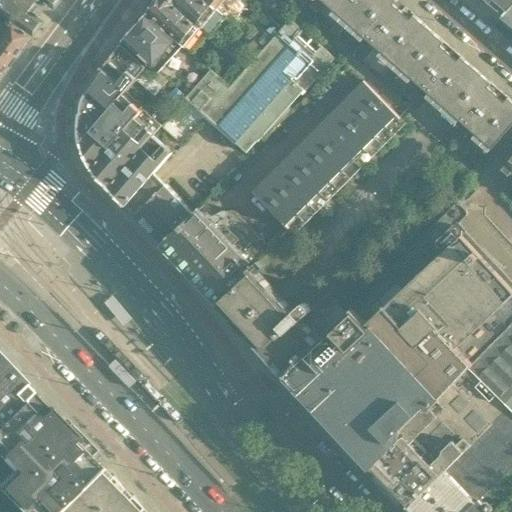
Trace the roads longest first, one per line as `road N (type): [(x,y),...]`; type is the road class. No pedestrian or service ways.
road 1 (secondary): [(0,284),(222,511)]
road 2 (secondary): [(213,395),(68,225),(0,170)]
road 3 (residential): [(368,511),(278,416),(213,395)]
road 4 (tertiary): [(102,0),(0,137)]
road 5 (secondary): [(307,511),(247,449),(213,395)]
